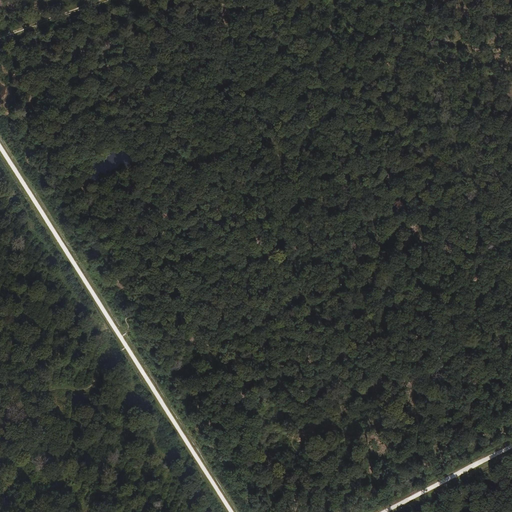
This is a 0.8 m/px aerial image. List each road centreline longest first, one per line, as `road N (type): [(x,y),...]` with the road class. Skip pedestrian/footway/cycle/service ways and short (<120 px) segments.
road 1 (track): [(120,337),(0,147)]
road 2 (track): [(232,511),(120,337)]
road 3 (track): [(511,446),(385,511)]
